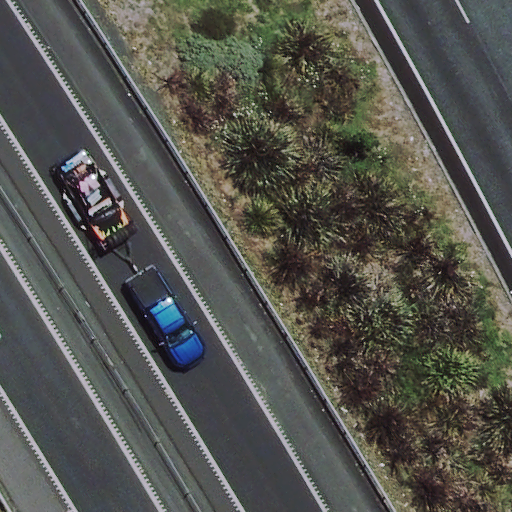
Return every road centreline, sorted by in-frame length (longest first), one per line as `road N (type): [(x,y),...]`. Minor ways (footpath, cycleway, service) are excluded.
road 1 (motorway): [(2,0),(292,511)]
road 2 (motorway): [(125,511),(0,307)]
